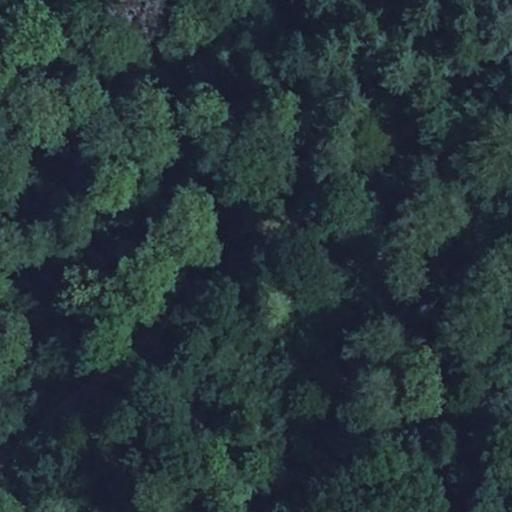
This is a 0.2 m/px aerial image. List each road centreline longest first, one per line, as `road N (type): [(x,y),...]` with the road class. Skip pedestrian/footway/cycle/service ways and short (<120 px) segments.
road 1 (track): [(0,444),(149,328),(219,261),(297,217)]
road 2 (track): [(297,217),(414,147),(511,58)]
